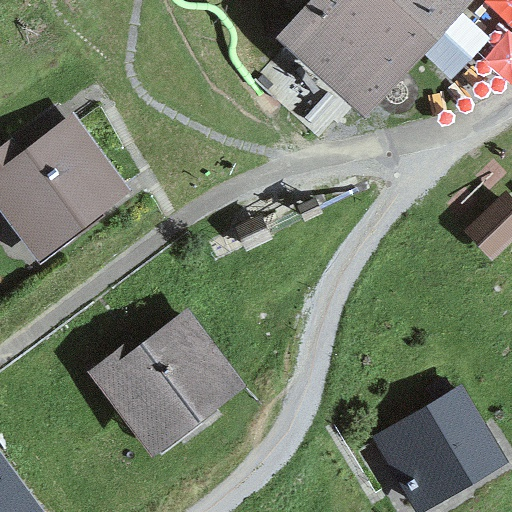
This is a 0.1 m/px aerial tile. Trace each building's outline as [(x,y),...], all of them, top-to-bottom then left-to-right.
[(296,0),(273,25),(363,107),(460,0),(296,0)] [(0,119),(27,95),(0,66),(0,119)] [(17,141),(0,153),(0,192),(40,247),(120,189),(72,123),(28,155),(17,141)] [(511,205),(504,197),(473,229),(496,252),(511,236),(511,205)] [(495,322),(511,305),(511,251),(510,249),(465,292),(495,322)] [(155,442),(233,380),(185,319),(135,359),(124,346),(96,368),(155,442)] [(384,437),(421,501),(493,460),(457,395),(384,437)] [(0,511),(31,511),(0,468),(0,511)]
